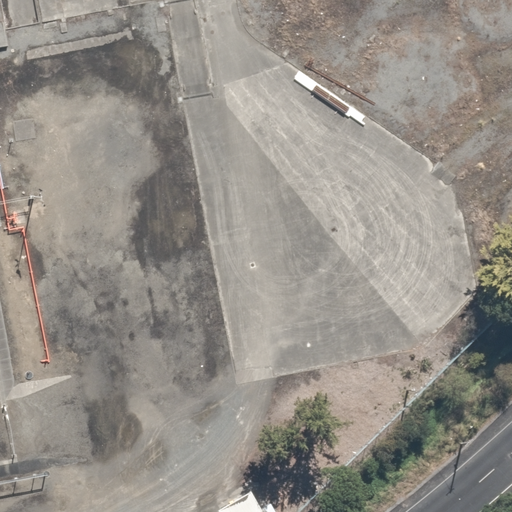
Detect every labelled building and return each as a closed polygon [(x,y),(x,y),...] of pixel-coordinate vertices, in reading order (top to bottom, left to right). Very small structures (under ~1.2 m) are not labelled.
[(37,0),(42,27),(43,32),(56,30),(55,25),(122,13),(120,0),(37,0)] [(301,59),(311,64),(321,68),(322,68),(333,69),(345,69),(356,66),(366,62),(375,56),(384,48),(391,39),(396,29),(399,18),(401,7),(400,0),(271,0),(271,2),(272,13),(274,24),(279,35),(285,44),(292,52),(301,59)] [(511,0),(465,0),(464,3),(463,8),(462,13),(462,19),(463,24),(466,29),(469,34),(472,38),(477,41),(481,44),(487,46),(492,46),(498,46),(503,45),(508,43),(511,40),(511,0)] [(201,14),(165,22),(181,97),(218,89),(201,14)] [(404,54),(398,58),(393,63),(388,69),(385,75),(382,82),(381,89),(381,96),(383,103),(385,110),(389,116),(394,122),(399,126),(406,130),(413,132),(420,133),(427,133),(434,132),(441,129),(447,125),(452,121),(457,115),(461,109),(463,102),(464,95),(464,87),(462,80),(460,73),(456,67),(451,62),(446,57),(439,54),(433,51),(425,50),(418,50),(411,52),(404,54)]
